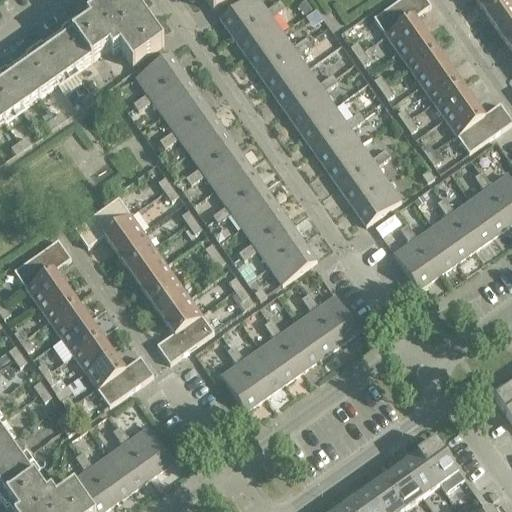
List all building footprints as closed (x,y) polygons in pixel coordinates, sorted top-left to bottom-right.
[(130,0),(114,0),(0,80),(0,501),(7,511),(88,511),(70,487),(69,487),(72,491),(56,502),(51,494),(46,498),(0,432),(0,128),(57,88),(65,99),(81,87),(74,77),(109,52),(112,57),(120,52),(132,69),(163,47),(130,0)] [(511,0),(203,0),(213,13),(230,0),(511,0)] [(269,18),(266,14),(256,0),(251,0),(220,23),(234,42),(269,18)] [(431,10),(423,0),(404,0),(373,22),(386,40),(413,20),(414,21),(431,10)] [(511,0),(477,0),(475,2),(487,19),(511,0)] [(511,25),(511,0),(487,19),(498,35),(511,25)] [(280,4),(273,9),(278,16),(285,11),(280,4)] [(306,4),(299,9),(305,17),(312,12),(306,4)] [(278,16),(273,9),(266,14),(269,18),(234,42),(247,61),(282,36),(271,21),(278,16)] [(413,20),(386,40),(398,56),(425,37),(414,21),(413,20)] [(511,50),(511,25),(498,35),(510,52),(511,50)] [(292,51),(282,36),(247,61),(260,80),(295,55),(292,51)] [(437,54),(425,37),(398,56),(409,73),(437,54)] [(306,41),(299,46),(304,54),(311,49),(306,41)] [(304,54),(299,46),(292,51),(295,55),(260,80),(273,98),(308,74),(297,59),(304,54)] [(357,46),(350,51),(356,61),(364,55),(357,46)] [(449,71),(437,54),(409,73),(421,90),(449,71)] [(370,65),(364,55),(356,61),(363,70),(370,65)] [(184,77),(171,57),(136,82),(147,98),(149,101),(184,77)] [(460,87),(449,71),(421,90),(433,107),(460,87)] [(321,92),(318,88),(308,74),(273,98),(286,117),(321,92)] [(198,96),(184,77),(149,101),(147,98),(140,103),(145,110),(152,105),(163,120),(198,96)] [(332,79),(325,84),(331,91),(338,86),(332,79)] [(381,80),(373,85),(380,94),(387,89),(381,80)] [(331,91),(325,84),(318,88),(321,92),(286,117),(299,136),(334,111),(324,96),(331,91)] [(472,104),(460,87),(433,107),(445,123),(472,104)] [(394,98),(387,89),(380,94),(387,103),(394,98)] [(97,91),(89,97),(94,104),(102,98),(97,91)] [(211,114),(198,96),(163,120),(173,135),(176,139),(211,114)] [(94,104),(89,97),(81,102),(86,109),(94,104)] [(145,110),(140,103),(133,108),(138,115),(145,110)] [(484,121),(483,120),(472,104),(445,123),(456,140),(484,121)] [(511,127),(511,125),(500,108),(483,120),(484,121),(456,140),(469,157),(511,127)] [(348,130),(345,126),(334,111),(299,136),(313,155),(348,130)] [(404,113),(397,118),(403,127),(411,122),(404,113)] [(224,133),(211,114),(176,139),(173,135),(166,140),(171,147),(178,143),(189,157),(224,133)] [(61,116),(53,121),(59,129),(67,123),(61,116)] [(359,116),(352,121),(357,129),(364,124),(359,116)] [(59,129),(53,121),(46,127),(51,134),(59,129)] [(357,129),(352,121),(345,126),(348,130),(313,155),(326,173),(361,149),(350,134),(357,129)] [(417,131),(411,122),(403,127),(410,137),(417,131)] [(237,151),(224,133),(189,157),(199,172),(202,176),(237,151)] [(171,147),(166,140),(159,145),(164,152),(171,147)] [(26,141),(18,146),(23,154),(31,148),(26,141)] [(23,154),(18,146),(10,152),(15,159),(23,154)] [(428,146),(420,151),(427,161),(434,156),(428,146)] [(374,167),(371,162),(361,149),(326,173),(339,192),(374,167)] [(250,170),(237,151),(202,176),(199,172),(192,177),(198,185),(205,180),(215,195),(250,170)] [(385,153),(378,158),(383,166),(390,161),(385,153)] [(441,165),(434,156),(427,161),(434,170),(441,165)] [(383,166),(378,158),(371,162),(374,167),(339,192),(352,210),(387,186),(376,171),(383,166)] [(264,189),(250,170),(215,195),(226,210),(229,214),(264,189)] [(434,182),(429,174),(422,179),(427,187),(434,182)] [(474,181),(479,188),(487,183),(482,176),(474,181)] [(198,185),(192,177),(185,182),(191,190),(198,185)] [(511,185),(507,179),(491,190),(488,192),(511,226),(511,185)] [(172,191),(165,182),(158,187),(165,196),(172,191)] [(491,190),(487,183),(479,188),(484,195),(469,206),(494,241),(511,227),(511,226),(488,192),(491,190)] [(401,205),(387,186),(352,210),(366,230),(401,205)] [(277,208),(264,189),(229,214),(226,210),(219,215),(224,222),(231,218),(242,232),(277,208)] [(178,200),(172,191),(165,196),(171,205),(178,200)] [(426,205),(422,199),(414,205),(418,210),(426,205)] [(118,202),(74,233),(87,252),(104,240),(103,239),(131,220),(118,202)] [(437,207),(442,214),(449,209),(444,202),(437,207)] [(494,241),(469,206),(454,216),(451,219),(475,254),(494,241)] [(290,226),(277,208),(242,232),(252,247),(255,251),(290,226)] [(454,216),(449,209),(442,214),(447,221),(432,232),(456,267),(475,254),(451,219),(454,216)] [(195,224),(189,215),(182,220),(188,229),(195,224)] [(224,222),(219,215),(212,220),(217,227),(224,222)] [(143,236),(131,220),(103,239),(104,240),(115,256),(143,236)] [(202,234),(195,224),(188,229),(195,239),(202,234)] [(303,245),(290,226),(255,251),(252,247),(245,252),(250,260),(257,255),(268,270),(303,245)] [(400,233),(405,240),(412,235),(408,228),(400,233)] [(185,235),(189,243),(193,240),(189,232),(185,235)] [(456,267),(432,232),(417,242),(413,245),(438,280),(456,267)] [(417,242),(412,235),(405,240),(410,247),(394,259),(418,294),(438,280),(413,245),(417,242)] [(154,253),(143,236),(115,256),(127,272),(154,253)] [(14,276),(26,293),(53,274),(54,275),(71,263),(58,245),(14,276)] [(317,265),(303,245),(268,270),(282,289),(317,265)] [(219,258),(212,248),(205,253),(212,263),(219,258)] [(250,260),(245,252),(238,257),(243,265),(250,260)] [(166,270),(154,253),(127,272),(139,289),(166,270)] [(225,267),(219,258),(212,263),(218,272),(225,267)] [(178,286),(166,270),(139,289),(150,306),(178,286)] [(53,274),(26,293),(38,310),(65,291),(54,275),(53,274)] [(242,291),(236,282),(229,287),(235,296),(242,291)] [(190,303),(178,286),(150,306),(162,322),(190,303)] [(77,308),(65,291),(38,310),(50,327),(77,308)] [(249,300),(242,291),(235,296),(242,305),(249,300)] [(261,292),(254,297),(260,305),(267,300),(261,292)] [(301,303),(306,310),(314,305),(309,298),(301,303)] [(334,300),(318,312),(315,314),(339,349),(359,335),(334,300)] [(201,320),(190,303),(162,322),(173,338),(174,339),(201,320)] [(318,312),(314,305),(306,310),(311,317),(296,327),(321,362),(339,349),(315,314),(318,312)] [(89,324),(77,308),(50,327),(61,343),(89,324)] [(11,318),(4,309),(0,311),(0,318),(3,323),(11,318)] [(214,337),(201,320),(174,339),(173,338),(157,350),(170,368),(214,337)] [(100,341),(89,324),(61,343),(73,360),(100,341)] [(264,329),(269,336),(276,331),(271,324),(264,329)] [(321,362),(296,327),(281,338),(277,341),(302,376),(321,362)] [(281,338),(276,331),(269,336),(274,343),(259,354),(283,389),(302,376),(277,341),(281,338)] [(21,333),(14,338),(20,347),(28,342),(21,333)] [(112,357),(100,341),(73,360),(85,377),(112,357)] [(34,352),(28,342),(20,347),(27,357),(34,352)] [(227,356),(232,363),(239,357),(234,350),(227,356)] [(21,359),(15,351),(8,356),(14,364),(21,359)] [(283,389),(259,354),(244,364),(240,367),(265,402),(283,389)] [(123,373),(112,357),(85,377),(97,393),(124,374),(123,373)] [(244,364),(239,357),(232,363),(237,370),(221,381),(245,416),(265,402),(240,367),(244,364)] [(26,366),(21,359),(14,364),(19,372),(26,366)] [(140,361),(123,373),(124,374),(97,393),(109,411),(153,380),(140,361)] [(44,366),(37,371),(44,381),(51,376),(44,366)] [(58,385),(51,376),(44,381),(50,390),(58,385)] [(46,394),(40,386),(33,391),(39,399),(46,394)] [(511,390),(495,403),(511,427),(511,390)] [(51,402),(46,394),(39,399),(44,407),(51,402)] [(68,400),(61,405),(67,414),(75,409),(68,400)] [(81,418),(75,409),(67,414),(74,423),(81,418)] [(69,427),(64,420),(57,425),(62,433),(69,427)] [(75,435),(69,427),(62,433),(68,440),(75,435)] [(120,431),(113,436),(117,443),(125,438),(120,431)] [(130,445),(126,447),(151,482),(170,468),(146,433),(130,445)] [(122,450),(108,460),(132,495),(151,482),(126,447),(130,445),(125,438),(117,443),(122,450)] [(458,476),(436,444),(417,457),(440,489),(458,476)] [(83,457),(75,462),(80,469),(88,464),(83,457)] [(440,489),(417,457),(400,469),(422,501),(440,489)] [(93,471),(89,473),(114,508),(132,495),(108,460),(93,471)] [(85,476),(70,487),(88,511),(108,511),(114,508),(89,473),(93,471),(88,464),(80,469),(85,476)] [(407,511),(422,501),(400,469),(382,482),(403,511),(407,511)] [(403,511),(382,482),(364,494),(376,511),(403,511)] [(376,511),(364,494),(347,507),(350,511),(376,511)]
